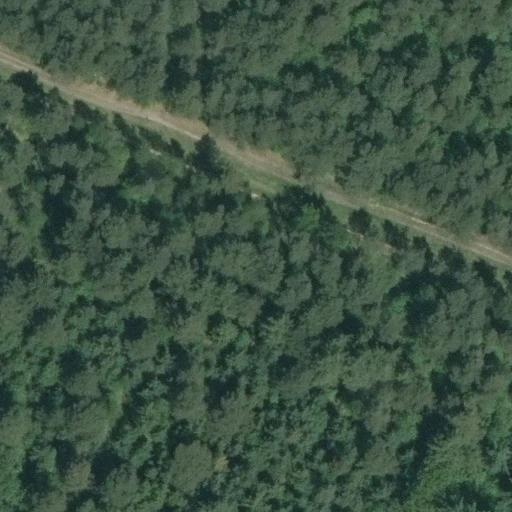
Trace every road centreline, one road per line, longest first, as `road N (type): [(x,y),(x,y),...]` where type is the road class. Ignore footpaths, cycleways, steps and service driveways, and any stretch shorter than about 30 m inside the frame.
road 1 (track): [(511,279),(0,68)]
road 2 (track): [(179,170),(166,19),(175,0)]
